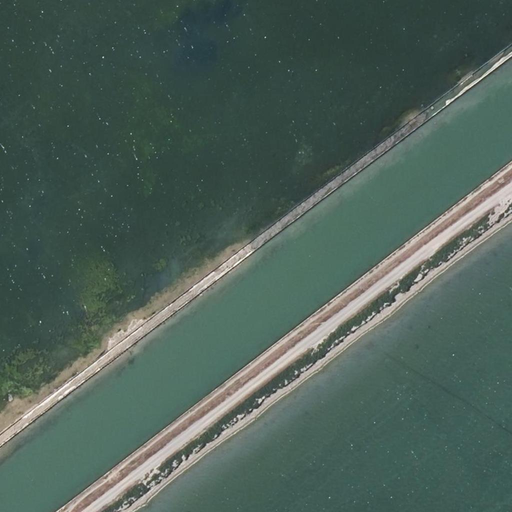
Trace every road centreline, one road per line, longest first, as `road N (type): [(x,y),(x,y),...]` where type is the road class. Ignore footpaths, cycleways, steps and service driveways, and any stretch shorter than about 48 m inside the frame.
road 1 (track): [(511,187),(89,511)]
road 2 (track): [(0,443),(164,317)]
